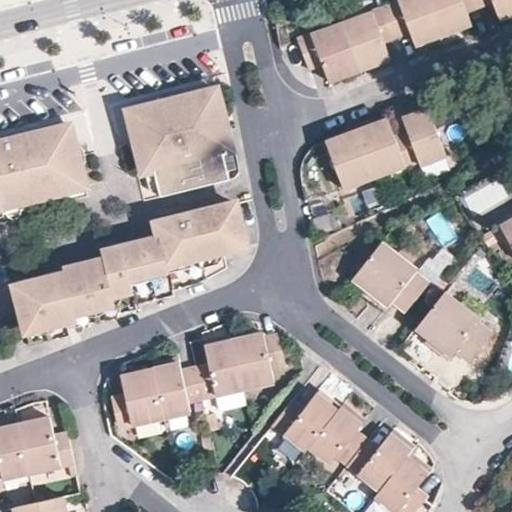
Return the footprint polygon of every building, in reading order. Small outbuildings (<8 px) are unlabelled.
[(428,46),(443,41),(441,37),(427,0),(398,0),(400,4),(386,9),(397,38),(410,33),(415,46),(427,41),(428,46)] [(479,6),(476,0),(427,0),(441,37),(473,25),(468,11),(479,6)] [(501,18),(511,13),(511,0),(476,0),(479,6),(492,1),(501,18)] [(397,38),(386,9),(342,26),(360,72),(391,60),(386,42),(397,38)] [(360,72),(342,26),(297,42),(309,72),(322,67),(330,84),(360,72)] [(417,51),(428,46),(427,41),(415,46),(417,51)] [(216,88),(206,91),(128,110),(132,128),(140,125),(145,151),(138,152),(143,171),(154,169),(161,195),(173,192),(229,178),(229,173),(224,152),(230,150),(227,132),(221,133),(215,110),(220,108),(216,88)] [(426,104),(414,108),(417,112),(428,108),(426,104)] [(414,108),(400,112),(407,131),(418,162),(420,165),(445,156),(428,108),(417,112),(414,108)] [(356,129),(375,178),(418,162),(407,131),(394,136),(386,119),(356,129)] [(85,186),(70,125),(31,135),(32,140),(17,143),(16,140),(14,139),(12,139),(9,138),(7,139),(5,140),(4,141),(3,143),(3,145),(0,146),(0,202),(1,207),(85,186)] [(140,125),(132,128),(138,152),(145,151),(140,125)] [(344,189),(375,178),(356,129),(325,141),(344,189)] [(155,221),(158,236),(164,266),(222,252),(224,247),(233,230),(236,225),(240,225),(235,202),(167,218),(155,221)] [(511,220),(501,227),(511,247),(511,220)] [(224,247),(222,252),(245,246),(240,225),(236,225),(233,230),(224,247)] [(100,259),(62,268),(73,314),(113,303),(112,296),(132,291),(129,279),(165,270),(164,266),(158,236),(99,250),(100,259)] [(381,240),(352,276),(363,286),(375,295),(372,300),(384,310),(392,301),(404,311),(425,284),(414,273),(417,270),(381,240)] [(66,328),(76,325),(73,314),(62,268),(58,270),(60,275),(53,277),(65,323),(66,328)] [(53,277),(16,286),(27,333),(65,323),(53,277)] [(23,333),(25,338),(28,337),(27,333),(16,286),(13,286),(20,318),(23,333)] [(375,295),(363,286),(359,291),(372,300),(375,295)] [(445,292),(416,328),(429,338),(441,347),(437,353),(448,362),(457,353),(469,362),(491,335),(478,325),(481,321),(459,303),(445,292)] [(459,303),(481,321),(487,314),(465,296),(459,303)] [(250,345),(266,341),(264,336),(249,339),(250,345)] [(232,343),(243,393),(275,386),(272,372),(285,369),(278,338),(266,341),(250,345),(249,339),(232,343)] [(441,347),(429,338),(425,343),(437,353),(441,347)] [(202,402),(243,393),(232,343),(231,339),(217,342),(217,348),(206,350),(209,367),(195,370),(202,402)] [(189,405),(202,402),(195,370),(182,373),(180,360),(165,363),(166,370),(153,372),(163,421),(191,415),(189,405)] [(165,363),(152,366),(153,372),(166,370),(165,363)] [(127,396),(112,400),(118,431),(163,421),(153,372),(139,375),(140,380),(125,383),(127,396)] [(319,392),(315,396),(324,404),(328,399),(319,392)] [(303,409),(291,400),(272,424),(305,451),(308,447),(340,408),(328,399),(324,404),(315,396),(303,409)] [(353,413),(343,405),(340,408),(350,416),(353,413)] [(350,416),(340,408),(308,447),(330,464),(336,457),(346,465),(366,439),(357,432),(364,421),(353,413),(350,416)] [(37,424),(52,420),(50,415),(36,418),(37,424)] [(74,460),(67,430),(54,434),(52,420),(37,424),(36,418),(18,422),(28,471),(74,460)] [(18,422),(17,420),(3,423),(3,427),(0,427),(0,476),(28,471),(18,422)] [(392,429),(388,434),(397,441),(402,437),(392,429)] [(377,447),(366,439),(346,465),(378,491),(408,452),(413,446),(402,437),(397,441),(388,434),(377,447)] [(378,491),(374,495),(395,511),(415,511),(427,497),(417,488),(427,475),(418,468),(422,464),(408,452),(378,491)] [(418,468),(427,475),(431,470),(422,464),(418,468)] [(15,507),(15,511),(66,511),(62,496),(35,502),(15,507)]
